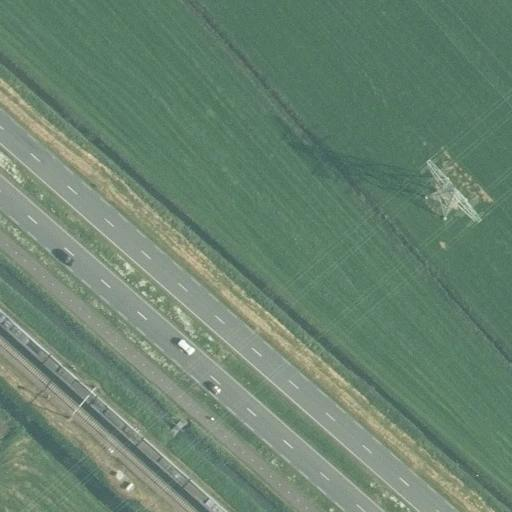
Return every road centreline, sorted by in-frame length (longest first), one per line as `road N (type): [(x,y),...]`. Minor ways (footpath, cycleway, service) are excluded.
road 1 (primary): [(438,511),(0,126)]
road 2 (primary): [(0,194),(362,511)]
